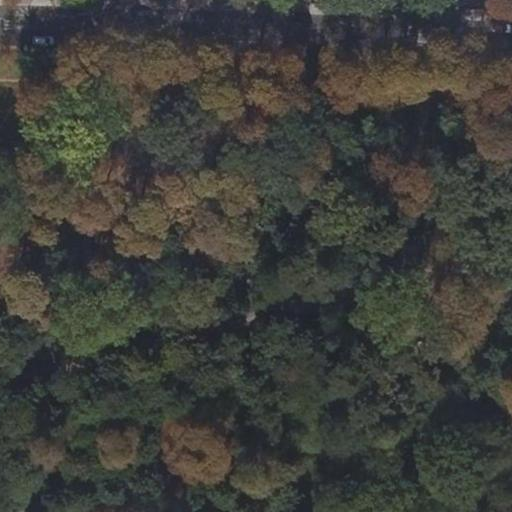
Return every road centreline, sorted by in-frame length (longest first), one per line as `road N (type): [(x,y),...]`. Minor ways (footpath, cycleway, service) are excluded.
road 1 (residential): [(0,24),(511,45)]
road 2 (track): [(0,388),(306,300)]
road 3 (track): [(89,219),(239,119),(271,81),(281,53)]
road 4 (track): [(306,300),(511,250)]
